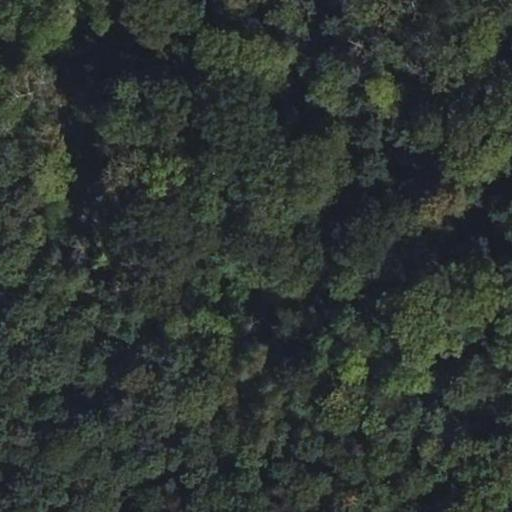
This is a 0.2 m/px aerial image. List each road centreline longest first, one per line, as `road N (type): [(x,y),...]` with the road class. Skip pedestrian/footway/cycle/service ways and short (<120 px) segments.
road 1 (track): [(511,126),(484,165),(476,323),(489,356),(511,375)]
road 2 (track): [(0,357),(51,497),(66,511)]
